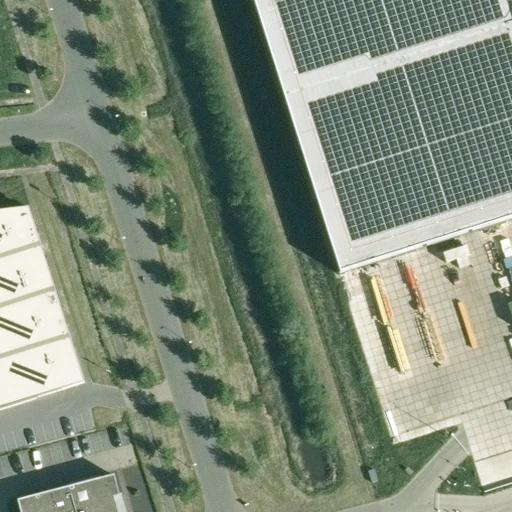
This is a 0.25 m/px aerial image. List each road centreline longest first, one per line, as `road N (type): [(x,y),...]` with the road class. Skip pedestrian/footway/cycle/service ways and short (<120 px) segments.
road 1 (unclassified): [(99,120),(224,511)]
road 2 (unclassified): [(61,0),(99,120)]
